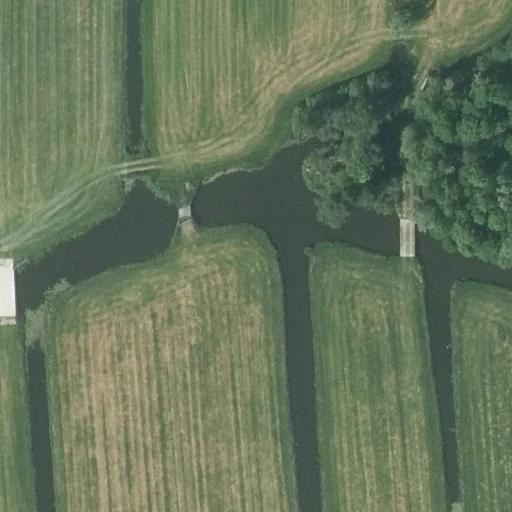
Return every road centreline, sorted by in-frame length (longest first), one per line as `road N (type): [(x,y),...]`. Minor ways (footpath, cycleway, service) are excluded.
road 1 (track): [(413,311),(405,125),(435,31),(374,33),(220,136),(112,172),(0,247)]
road 2 (track): [(171,158),(185,196),(195,289)]
